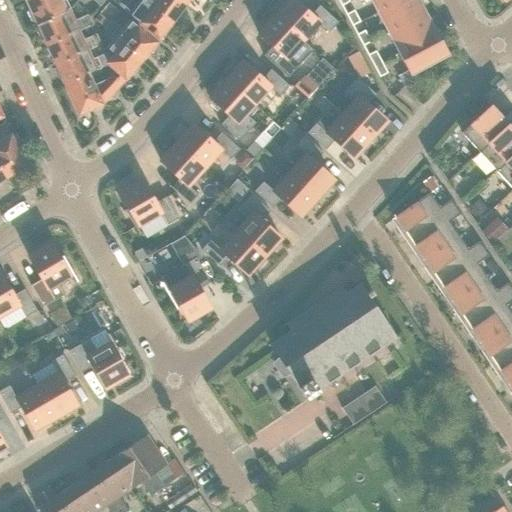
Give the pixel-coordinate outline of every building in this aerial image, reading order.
[(35,25),(64,11),(58,0),(28,0),(26,1),(30,9),(26,11),(32,23),(36,21),(37,24),(35,25)] [(174,24),(144,1),(138,10),(125,0),(111,0),(160,40),(165,34),(166,34),(167,33),(174,24)] [(176,0),(145,0),(144,1),(174,24),(181,14),(182,13),(182,11),(185,7),(176,0)] [(289,0),(276,15),(303,40),(319,22),(329,31),(338,22),(320,5),(311,14),(295,0),(289,0)] [(371,0),(378,12),(399,0),(371,0)] [(388,32),(424,13),(416,0),(399,0),(378,12),(388,32)] [(46,44),(77,30),(89,24),(85,16),(73,21),(67,10),(64,11),(35,25),(42,39),(44,38),(46,44)] [(352,25),(359,21),(353,11),(346,15),(352,25)] [(399,52),(435,33),(424,13),(388,32),(399,52)] [(120,28),(111,21),(110,20),(108,23),(97,15),(94,19),(104,27),(103,28),(114,38),(142,62),(157,44),(129,20),(120,28)] [(287,58),(303,40),(276,15),(259,34),(278,51),(270,60),(288,77),(297,67),(287,58)] [(85,49),(86,49),(98,44),(94,35),(82,41),(77,30),(46,44),(44,45),(51,59),(53,58),(55,62),(85,49)] [(363,45),(370,41),(364,31),(357,35),(363,45)] [(435,33),(399,52),(410,73),(446,54),(435,33)] [(127,80),(142,62),(114,38),(105,48),(113,55),(105,62),(106,64),(115,71),(104,80),(102,81),(104,87),(111,93),(125,78),(127,80)] [(55,64),(53,64),(60,79),(62,78),(64,83),(85,74),(106,64),(105,62),(102,55),(91,60),(86,49),(85,49),(55,62),(55,64)] [(360,49),(351,54),(360,73),(369,68),(360,49)] [(373,66),(381,62),(375,51),(368,55),(373,66)] [(334,69),(322,59),(314,67),(326,78),(334,69)] [(227,79),(254,104),(270,86),(280,95),(289,85),(271,69),(262,78),(243,61),(227,79)] [(381,62),(373,66),(379,76),(386,73),(381,62)] [(408,70),(397,76),(404,90),(415,84),(408,70)] [(104,87),(102,81),(91,86),(85,74),(64,83),(62,84),(76,115),(101,104),(111,93),(104,87)] [(307,99),(318,87),(303,74),(292,86),(307,99)] [(342,115),(369,140),(386,121),(367,104),(375,95),(357,78),(348,88),(343,94),(353,103),(342,115)] [(245,114),(254,104),(227,79),(210,98),(229,115),(221,124),(239,141),(248,131),(254,123),(245,114)] [(478,152),(507,125),(507,124),(506,126),(500,120),(502,119),(490,106),(469,124),(470,125),(461,133),(468,141),(457,152),(464,160),(476,150),(478,152)] [(353,158),(369,140),(342,115),(331,127),(321,118),(307,133),(325,150),(334,141),(353,158)] [(0,142),(0,166),(8,178),(27,166),(22,155),(21,156),(6,123),(0,126),(0,140),(1,142),(0,142)] [(177,142),(204,167),(221,149),(231,158),(240,149),(221,132),(213,141),(194,124),(177,142)] [(495,171),(511,155),(511,130),(507,125),(478,152),(495,171)] [(289,173),(316,198),(333,180),(314,162),(322,153),(304,136),(290,151),(300,161),(289,173)] [(253,158),(262,149),(253,141),(245,150),(253,158)] [(188,185),(204,167),(177,142),(161,161),(180,178),(171,187),(190,204),(199,194),(188,185)] [(242,170),(252,159),(244,151),(234,163),(242,170)] [(511,188),(511,155),(495,171),(511,188)] [(300,216),(316,198),(289,173),(273,191),(262,182),(254,192),(272,208),(280,199),(300,216)] [(430,176),(422,182),(429,193),(430,193),(437,188),(430,176)] [(156,202),(143,180),(120,193),(128,207),(125,209),(140,235),(141,234),(136,226),(161,212),(168,224),(179,218),(167,196),(156,202)] [(405,241),(455,207),(450,199),(439,207),(430,193),(429,193),(395,216),(394,214),(393,215),(399,224),(395,226),(405,241)] [(236,232),(263,257),(280,238),(261,221),(269,212),(250,195),(237,210),(247,219),(236,232)] [(487,207),(478,199),(469,208),(478,216),(487,207)] [(194,223),(203,215),(194,206),(186,214),(194,223)] [(423,259),(458,235),(449,221),(460,214),(455,207),(405,241),(415,255),(419,253),(423,259)] [(492,244),(508,229),(496,216),(480,231),(492,244)] [(247,275),(263,257),(236,232),(220,250),(209,241),(201,251),(219,267),(227,258),(247,275)] [(434,283),(484,248),(479,241),(468,249),(458,235),(423,259),(427,265),(424,268),(434,283)] [(43,307),(55,300),(63,295),(57,283),(70,275),(52,243),(28,257),(41,279),(31,285),(43,307)] [(452,301),(487,277),(477,263),(489,255),(484,248),(434,283),(443,297),(447,294),(452,301)] [(163,282),(161,283),(176,308),(179,307),(187,321),(211,308),(198,285),(208,279),(196,257),(184,264),(192,276),(167,290),(163,282)] [(0,273),(0,315),(18,305),(25,317),(37,310),(24,289),(14,295),(1,273),(0,273)] [(462,324),(511,290),(511,289),(507,283),(496,290),(487,277),(452,301),(456,307),(452,310),(462,324)] [(297,387),(305,398),(318,390),(317,389),(328,382),(328,383),(394,339),(365,295),(366,295),(367,296),(372,293),(369,289),(364,292),(365,294),(364,294),(359,286),(346,295),(342,289),(287,325),(291,330),(271,343),(280,356),(276,358),(287,374),(290,372),(299,386),(297,387)] [(480,342),(511,320),(511,313),(506,305),(511,300),(511,290),(462,324),(472,338),(476,336),(480,342)] [(71,319),(63,306),(49,314),(57,327),(71,319)] [(80,328),(74,319),(63,325),(69,334),(80,328)] [(491,366),(511,351),(511,320),(480,342),(484,349),(481,351),(491,366)] [(122,358),(107,332),(106,333),(111,341),(96,350),(89,338),(68,350),(81,371),(91,365),(104,387),(128,374),(119,360),(122,358)] [(508,384),(511,381),(511,351),(491,366),(500,380),(504,377),(508,384)] [(37,384),(55,416),(77,404),(64,381),(75,375),(62,353),(51,360),(58,372),(37,384)] [(11,370),(21,364),(16,354),(5,361),(11,370)] [(34,428),(55,416),(37,384),(16,396),(9,384),(0,389),(0,395),(10,412),(21,406),(34,428)] [(386,403),(375,386),(341,408),(352,425),(386,403)] [(164,486),(155,473),(166,465),(146,435),(128,448),(157,491),(164,486)] [(150,496),(157,491),(128,448),(110,460),(130,489),(141,482),(150,496)] [(184,473),(173,458),(166,464),(176,478),(184,473)] [(119,497),(130,489),(110,460),(92,472),(119,511),(125,511),(128,510),(119,497)] [(109,511),(119,511),(92,472),(74,484),(93,511),(96,511),(105,506),(109,511)] [(197,492),(191,483),(164,501),(170,509),(197,492)] [(93,511),(74,484),(56,496),(67,511),(93,511)] [(67,511),(56,496),(38,508),(40,511),(67,511)]
